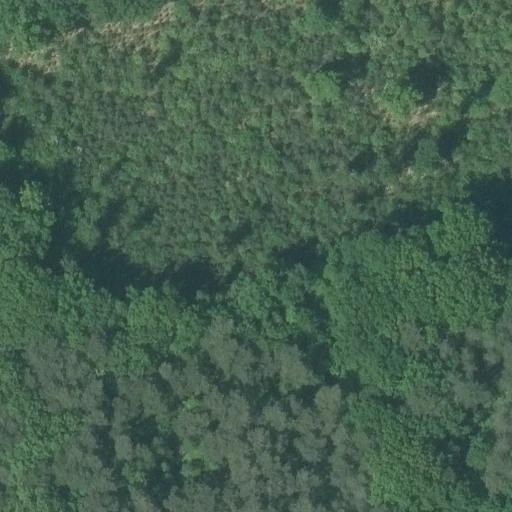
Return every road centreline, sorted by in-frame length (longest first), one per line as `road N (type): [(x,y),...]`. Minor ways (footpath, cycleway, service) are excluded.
road 1 (track): [(511,256),(17,336)]
road 2 (track): [(0,286),(80,511)]
